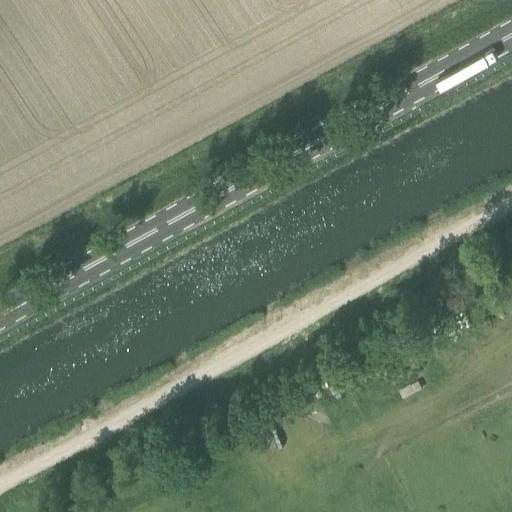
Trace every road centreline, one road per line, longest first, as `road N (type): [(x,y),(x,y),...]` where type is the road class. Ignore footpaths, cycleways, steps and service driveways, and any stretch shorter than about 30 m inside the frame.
road 1 (track): [(511,202),(0,483)]
road 2 (primary): [(0,318),(511,38)]
